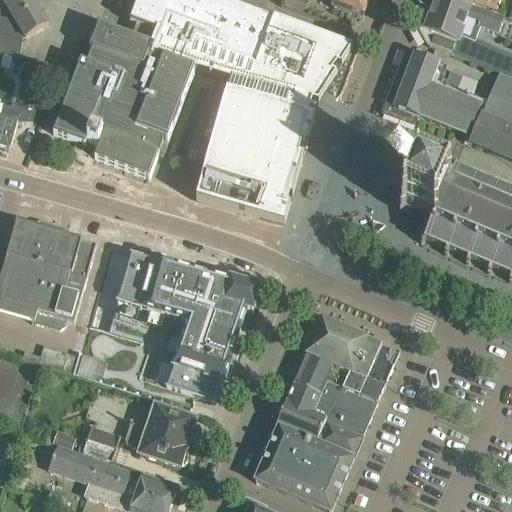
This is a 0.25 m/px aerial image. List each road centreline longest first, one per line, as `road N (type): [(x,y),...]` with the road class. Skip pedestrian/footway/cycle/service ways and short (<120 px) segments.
road 1 (residential): [(299,274),(251,253),(0,185)]
road 2 (residential): [(299,274),(407,0)]
road 3 (residential): [(211,511),(299,274)]
road 4 (residential): [(511,366),(299,274)]
